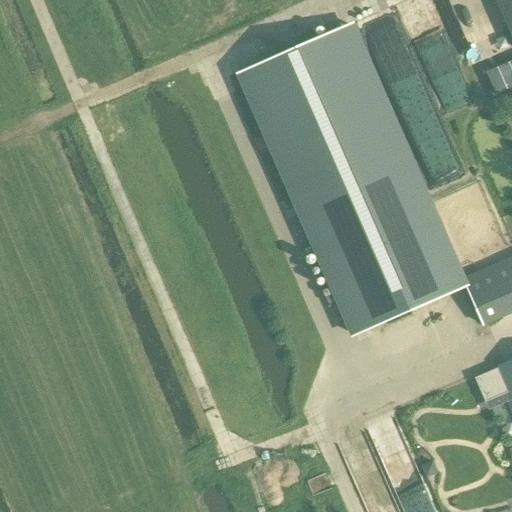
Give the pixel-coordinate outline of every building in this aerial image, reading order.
[(511,0),(495,0),(511,38),(511,0)] [(355,335),(465,287),(350,25),(240,73),(355,335)] [(483,325),(511,312),(511,257),(463,279),(483,325)] [(497,369),(475,378),(485,403),(486,403),(508,393),(511,392),(511,394),(511,361),(500,367),(498,368),(497,369)] [(421,467),(426,479),(438,474),(433,462),(421,467)]
